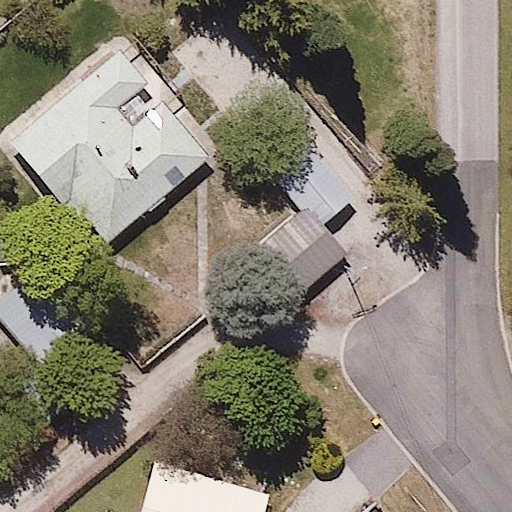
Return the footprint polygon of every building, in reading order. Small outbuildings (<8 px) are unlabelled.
[(212,153),(113,37),(5,130),(105,246),(212,153)] [(354,197),(309,149),(271,181),(297,213),(301,209),(319,230),(354,197)] [(319,230),(301,209),(297,213),(256,250),(296,298),(342,256),(319,230)] [(35,268),(0,297),(0,324),(36,366),(83,325),(35,268)] [(154,445),(132,511),(258,511),(268,482),(154,445)]
